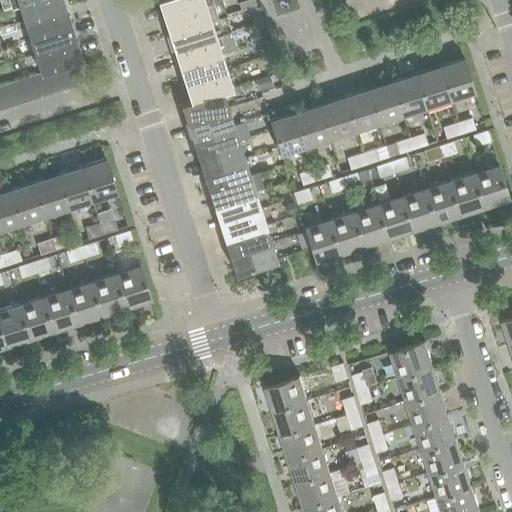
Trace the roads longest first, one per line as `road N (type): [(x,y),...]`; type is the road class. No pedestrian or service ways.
road 1 (residential): [(218,338),(108,0)]
road 2 (tertiary): [(218,338),(451,274)]
road 3 (tertiary): [(0,401),(218,338)]
road 4 (residential): [(511,474),(451,274)]
